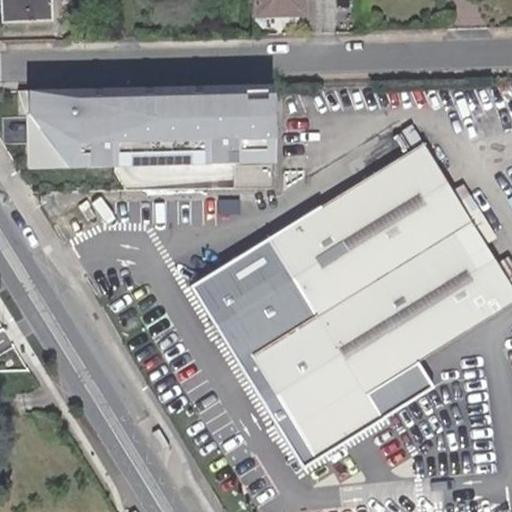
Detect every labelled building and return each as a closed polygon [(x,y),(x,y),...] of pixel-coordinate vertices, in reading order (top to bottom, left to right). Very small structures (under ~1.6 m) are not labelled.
[(50,20),(49,5),(23,5),(22,0),(0,0),(2,22),(50,20)] [(254,0),(255,15),(305,14),(304,0),(254,0)] [(270,89),(25,91),(24,117),(67,170),(271,166),(270,89)] [(417,150),(427,145),(414,125),(404,131),(416,151),(417,150)] [(323,318),(255,365),(444,345),(511,303),(511,260),(510,257),(497,264),(427,145),(417,150),(416,151),(269,240),(323,318)] [(77,207),(86,221),(93,216),(87,208),(88,206),(86,202),(77,207)] [(201,286),(255,365),(323,318),(269,240),(201,286)] [(444,345),(255,365),(317,456),(380,421),(365,394),(444,345)]
